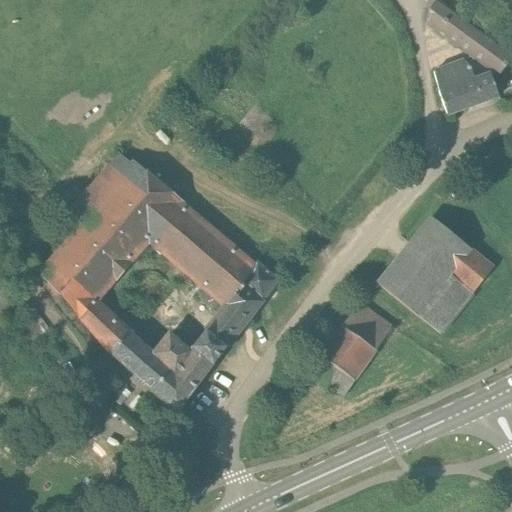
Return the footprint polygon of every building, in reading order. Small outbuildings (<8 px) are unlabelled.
[(498,76),(511,57),(452,11),(458,0),(436,0),(431,8),(438,13),(437,14),(445,19),(436,32),(498,76)] [(474,79),(469,67),(462,60),(433,72),(446,116),(499,97),(490,74),(474,79)] [(253,268),(133,166),(42,273),(26,255),(8,272),(21,286),(38,270),(110,353),(128,334),(94,302),(149,240),(200,284),(196,288),(200,291),(197,294),(197,298),(219,316),(205,334),(194,348),(214,364),(278,282),(257,264),(253,268)] [(440,335),(493,269),(431,219),(377,285),(440,335)] [(343,398),(375,351),(342,328),(308,373),(343,398)] [(177,413),(193,392),(147,351),(128,334),(110,353),(177,413)] [(191,353),(169,335),(156,352),(151,347),(147,351),(193,392),(214,364),(194,348),(191,353)]
